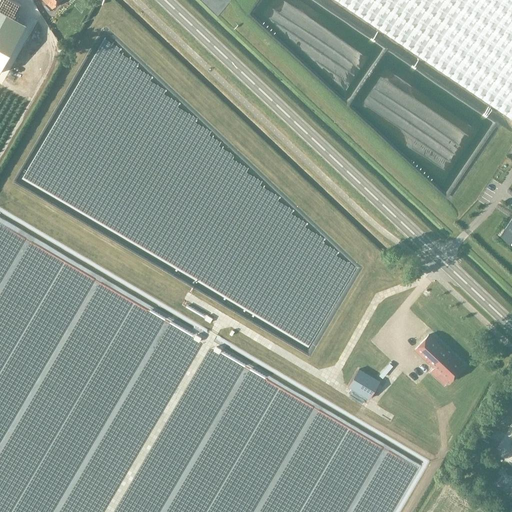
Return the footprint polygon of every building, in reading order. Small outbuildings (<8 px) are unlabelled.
[(511,0),(338,0),(511,117),(511,0)] [(0,19),(0,71),(25,26),(6,15),(3,21),(0,19)] [(44,68),(50,57),(43,53),(37,63),(44,68)] [(511,219),(502,235),(511,240),(510,241),(511,242),(511,219)] [(366,324),(377,330),(389,310),(378,303),(366,324)] [(463,367),(428,335),(414,349),(449,382),(463,367)] [(379,382),(358,369),(348,387),(369,399),(379,382)] [(391,384),(394,387),(406,376),(403,373),(391,384)] [(480,437),(469,455),(478,460),(488,442),(480,437)]
